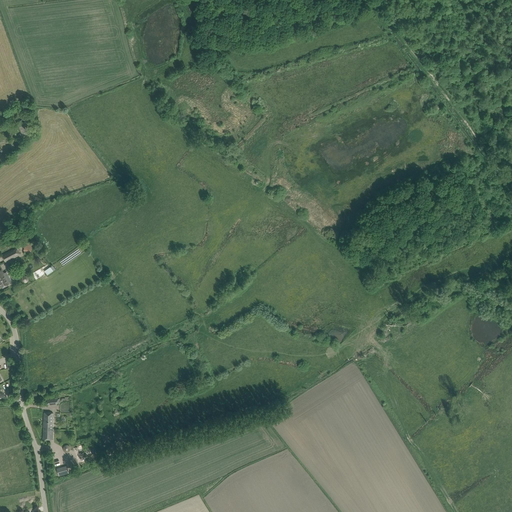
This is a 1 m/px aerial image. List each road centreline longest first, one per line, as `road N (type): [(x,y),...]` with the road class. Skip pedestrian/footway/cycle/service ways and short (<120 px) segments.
road 1 (track): [(370,0),(511,181)]
road 2 (unclassified): [(46,511),(16,335),(0,308)]
